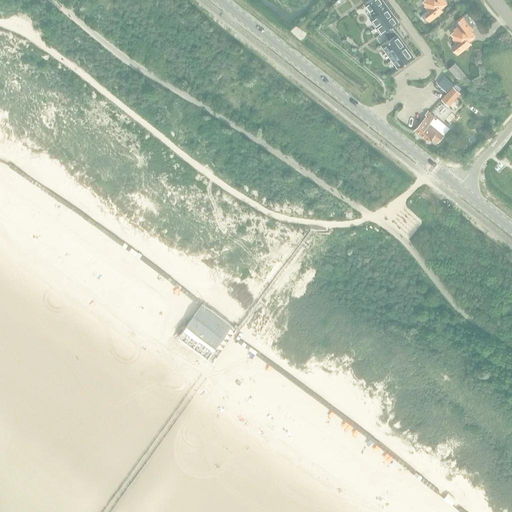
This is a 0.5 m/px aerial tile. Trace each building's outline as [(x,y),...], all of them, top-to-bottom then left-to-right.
[(369,0),(365,3),(373,15),(386,6),(382,0),(369,0)] [(424,0),(424,1),(430,8),(423,14),(420,17),(424,21),(427,19),(429,21),(435,16),(438,16),(439,13),(442,10),(440,6),(444,3),(441,0),(424,0)] [(370,17),(375,25),(380,21),(392,13),(386,6),(373,15),(370,17)] [(392,13),(380,21),(375,25),(381,32),(397,20),(392,13)] [(451,46),(457,53),(463,48),(466,49),(467,46),(471,42),(468,39),(472,36),(469,31),(472,29),(472,28),(477,24),(468,13),(463,17),(462,16),(455,22),(460,27),(452,33),(458,41),(451,46)] [(392,27),(384,33),(388,39),(382,44),(398,66),(412,55),(392,27)] [(459,80),(466,75),(455,63),(449,68),(459,80)] [(453,85),(441,99),(448,106),(461,92),(453,85)] [(426,115),(414,129),(428,141),(431,137),(438,142),(449,128),(434,116),(429,112),(428,110),(425,113),(426,115)] [(217,347),(231,326),(201,304),(186,324),(217,347)]
